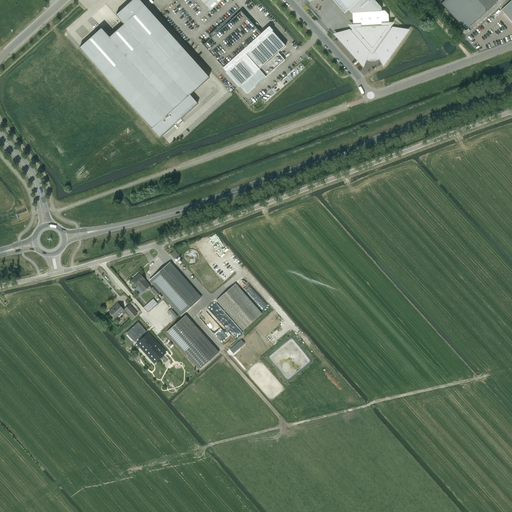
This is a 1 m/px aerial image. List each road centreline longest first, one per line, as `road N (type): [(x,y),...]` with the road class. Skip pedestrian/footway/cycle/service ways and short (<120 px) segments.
road 1 (unclassified): [(60,272),(511,112)]
road 2 (primary): [(99,230),(265,182),(511,87)]
road 3 (unclassified): [(370,97),(511,44)]
road 4 (unknown): [(190,40),(250,98),(294,58)]
road 5 (unclassified): [(370,97),(288,0)]
road 6 (unknown): [(204,28),(237,0),(294,58)]
